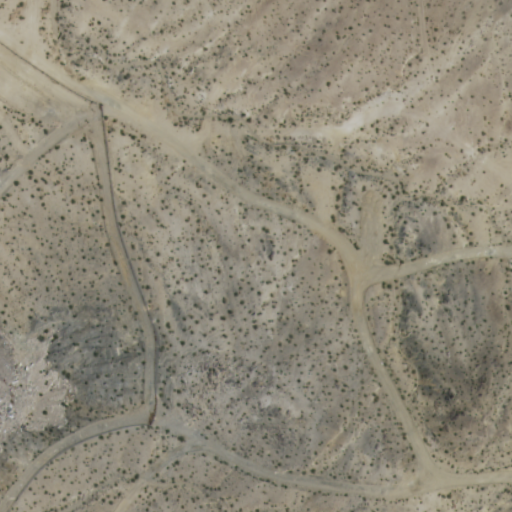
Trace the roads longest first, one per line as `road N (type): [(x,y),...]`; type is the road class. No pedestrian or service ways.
road 1 (track): [(511,477),(449,484),(432,478),(366,344),(349,259),(334,239),(243,195),(119,106)]
road 2 (track): [(355,282),(452,257),(511,257)]
